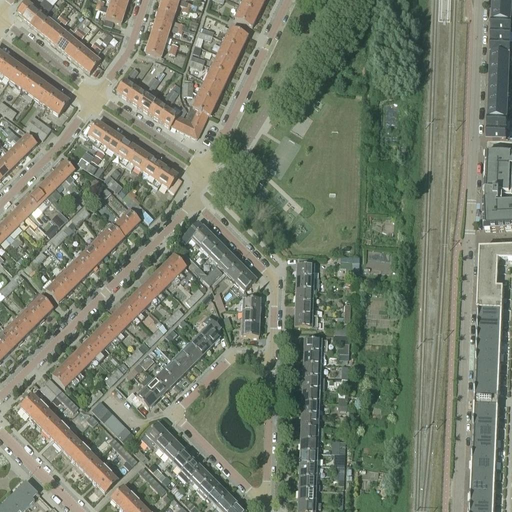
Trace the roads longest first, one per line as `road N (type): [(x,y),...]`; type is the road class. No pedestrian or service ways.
road 1 (residential): [(0,395),(193,201)]
road 2 (residential): [(459,511),(468,245)]
road 3 (residential): [(478,0),(468,245)]
road 4 (residential): [(271,359),(228,360),(177,412),(264,504)]
road 5 (residential): [(200,171),(287,0)]
road 6 (residential): [(193,201),(273,281),(271,359)]
road 7 (residential): [(271,359),(264,504)]
road 8 (residential): [(89,105),(0,204)]
road 9 (residential): [(89,105),(184,169),(200,171)]
road 10 (residential): [(200,171),(96,95)]
road 11 (residential): [(96,95),(0,18)]
